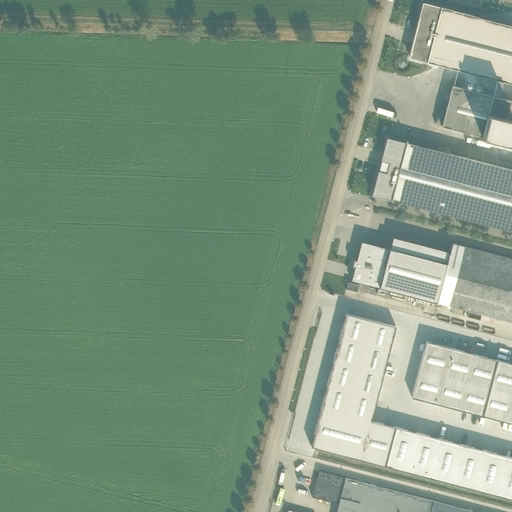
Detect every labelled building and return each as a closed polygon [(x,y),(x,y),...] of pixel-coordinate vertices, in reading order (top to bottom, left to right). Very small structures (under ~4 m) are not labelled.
[(511,25),(422,2),(407,57),(495,79),(491,95),(452,85),(441,127),(511,144),(511,169),(387,137),(382,157),(380,157),(378,159),(377,163),(378,165),(379,167),(372,195),(511,230),(511,25)] [(446,264),(389,249),(380,287),(511,321),(511,259),(451,243),(446,264)] [(347,282),(345,289),(356,291),(358,285),(347,282)] [(511,457),(394,427),(369,420),(392,326),(345,314),(311,447),(511,499),(511,457)] [(511,364),(428,342),(413,396),(511,423),(511,364)] [(477,511),(317,471),(311,497),(338,504),(335,511),(477,511)]
